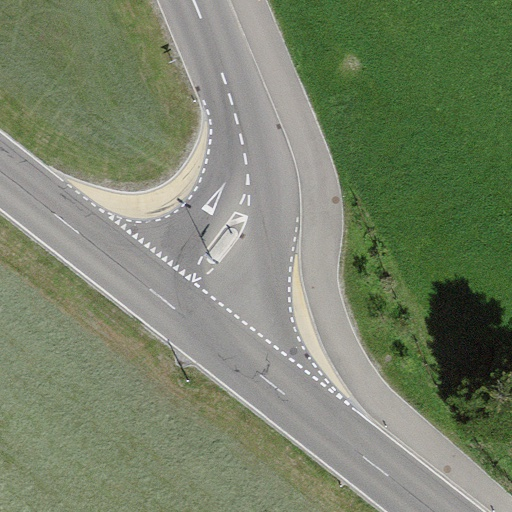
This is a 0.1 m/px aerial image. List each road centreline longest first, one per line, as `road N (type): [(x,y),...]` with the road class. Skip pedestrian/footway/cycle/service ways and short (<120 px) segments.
road 1 (tertiary): [(174,308),(231,234),(248,190),(226,79),(193,0)]
road 2 (primary): [(174,308),(433,511)]
road 3 (primary): [(0,171),(174,308)]
